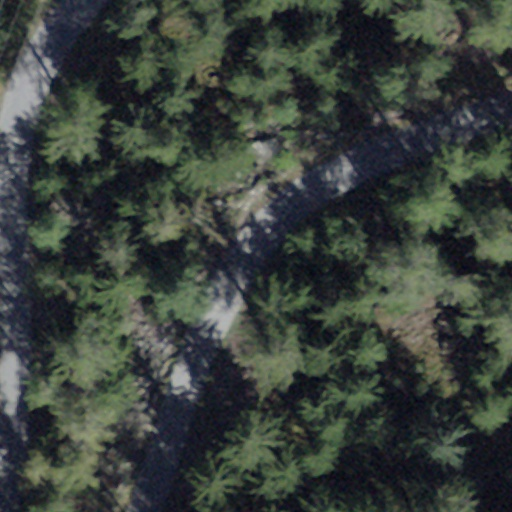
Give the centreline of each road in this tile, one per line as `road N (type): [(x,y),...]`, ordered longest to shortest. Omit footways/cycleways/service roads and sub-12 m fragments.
road 1 (unclassified): [(511,102),(321,180),(264,226),(153,511)]
road 2 (unclassified): [(71,0),(31,79),(18,156),(18,330),(0,423)]
